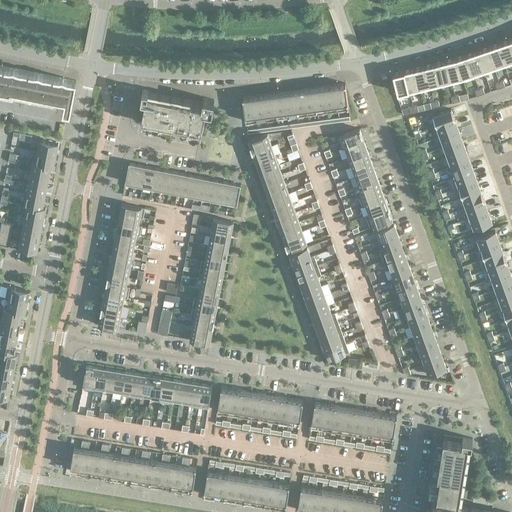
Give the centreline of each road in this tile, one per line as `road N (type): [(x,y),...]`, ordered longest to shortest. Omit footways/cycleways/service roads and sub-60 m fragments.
road 1 (residential): [(478,394),(457,402),(71,339)]
road 2 (residential): [(478,394),(357,64)]
road 3 (residential): [(88,67),(238,74),(357,64)]
road 4 (residential): [(134,2),(305,0)]
road 5 (residential): [(357,64),(511,22)]
road 6 (residential): [(71,339),(99,194)]
road 7 (residential): [(45,467),(71,339)]
road 8 (residential): [(88,67),(66,187)]
road 9 (residential): [(485,99),(476,118),(511,212)]
